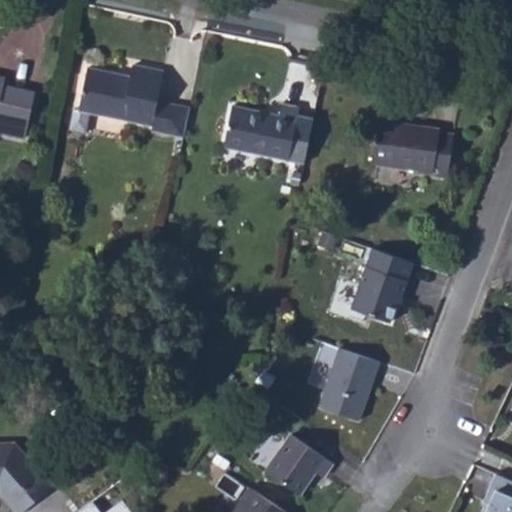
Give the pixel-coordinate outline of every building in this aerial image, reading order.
[(182,129),(189,97),(155,90),(160,62),(126,55),(123,67),(84,59),(76,101),(71,100),(67,120),(82,123),(87,103),(151,116),(150,122),(182,129)] [(0,136),(18,139),(26,94),(0,89),(0,136)] [(274,113),(232,102),(221,146),(284,162),(295,117),(298,106),(277,101),(274,113)] [(312,121),(295,117),(284,162),(301,166),(312,121)] [(439,130),(380,121),(373,165),(435,175),(434,178),(449,180),(456,138),(438,135),(439,130)] [(344,243),(331,238),(327,251),(340,255),(344,243)] [(374,272),(359,315),(398,329),(407,303),(409,304),(415,286),(374,272)] [(326,385),(335,343),(323,341),(314,383),(326,385)] [(365,431),(390,375),(352,357),(326,414),(365,431)] [(13,445),(0,444),(0,497),(1,498),(15,511),(22,511),(53,485),(13,445)] [(331,486),(340,472),(299,446),(274,483),(308,505),(323,481),(331,486)] [(511,511),(511,486),(496,479),(483,506),(490,509),(488,511),(511,511)] [(284,511),(256,490),(239,511),(284,511)] [(100,511),(95,504),(84,511),(131,511),(125,502),(112,511),(100,511)]
